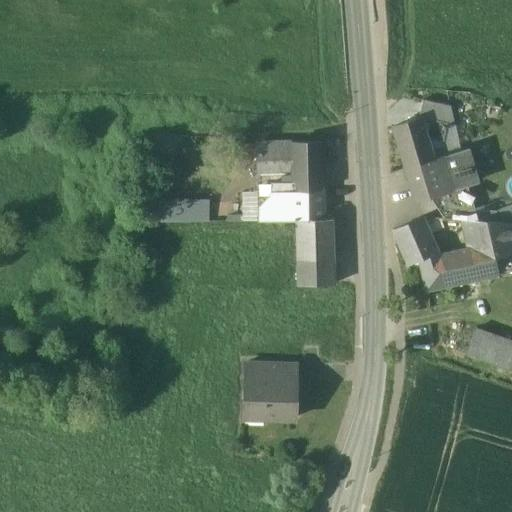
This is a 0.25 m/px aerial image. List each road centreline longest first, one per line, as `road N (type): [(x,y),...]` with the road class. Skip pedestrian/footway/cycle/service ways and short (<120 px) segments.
road 1 (tertiary): [(344,511),(368,409),(375,302),(355,0)]
road 2 (track): [(170,121),(0,118)]
